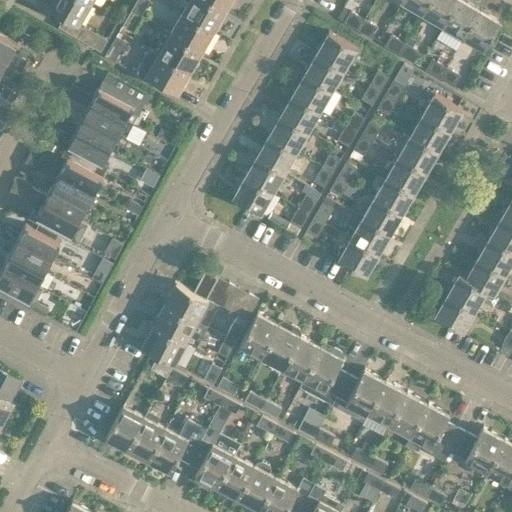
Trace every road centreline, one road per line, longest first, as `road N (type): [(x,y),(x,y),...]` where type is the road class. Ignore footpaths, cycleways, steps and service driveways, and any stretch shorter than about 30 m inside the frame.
road 1 (residential): [(511,399),(166,218)]
road 2 (residential): [(166,218),(291,0)]
road 3 (residential): [(77,376),(166,218)]
road 4 (residential): [(170,511),(50,444)]
